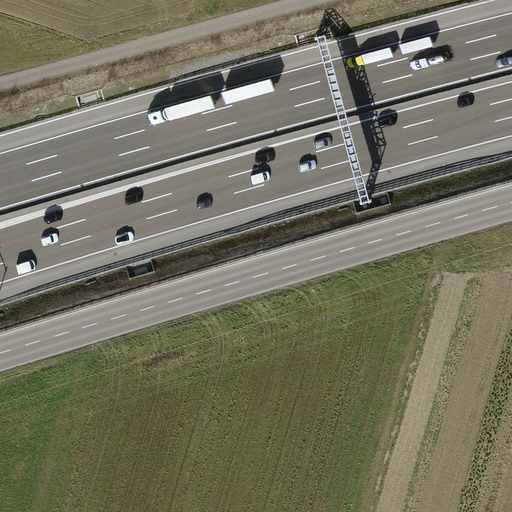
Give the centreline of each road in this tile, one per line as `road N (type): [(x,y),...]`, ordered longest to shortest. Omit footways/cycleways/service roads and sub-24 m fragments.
road 1 (tertiary): [(0,353),(511,202)]
road 2 (motorway): [(0,255),(511,109)]
road 3 (motorway): [(511,40),(0,181)]
